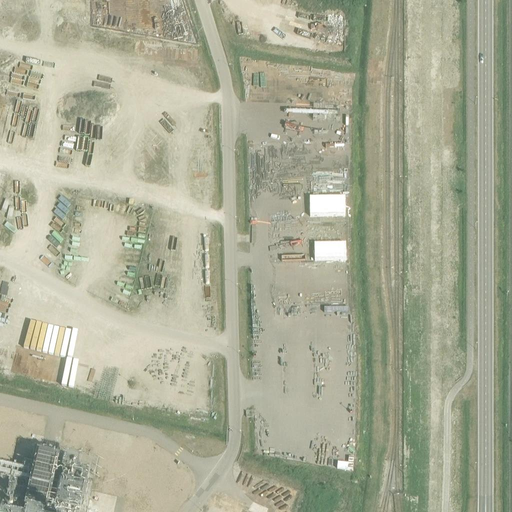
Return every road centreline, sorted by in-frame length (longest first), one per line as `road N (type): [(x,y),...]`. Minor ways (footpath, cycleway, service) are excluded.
road 1 (unknown): [(230,259),(302,251),(311,237),(300,134),(226,97),(0,42)]
road 2 (unclassified): [(485,494),(485,0)]
road 3 (unknown): [(0,163),(230,214)]
